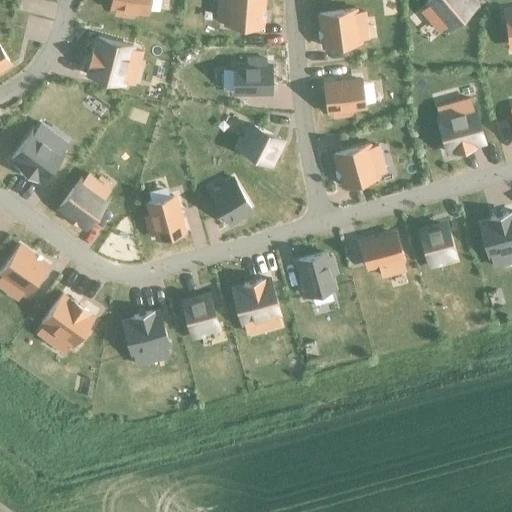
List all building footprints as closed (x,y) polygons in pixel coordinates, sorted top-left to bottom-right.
[(111,0),(111,4),(126,6),(125,14),(131,15),(132,7),(146,10),(147,0),(111,0)] [(216,0),(216,1),(226,2),(224,24),(259,27),(260,0),(216,0)] [(427,5),(422,10),(427,16),(432,12),(447,28),(477,2),(474,0),(426,0),(424,2),(427,5)] [(353,10),(319,15),(323,47),(358,42),(355,20),(365,19),(364,11),(354,12),(353,10)] [(98,37),(88,75),(120,83),(127,56),(139,59),(141,51),(129,48),(130,46),(98,37)] [(247,65),(232,65),(232,92),(270,92),(270,65),(254,65),(254,60),(247,60),(247,65)] [(361,80),(323,84),(327,111),(342,109),(343,114),(349,113),(349,108),(364,106),(361,80)] [(475,103),(435,114),(444,151),(452,149),(453,152),(476,146),(475,143),(485,140),(475,103)] [(252,126),(241,150),(266,162),(277,138),(252,126)] [(29,134),(11,158),(21,166),(20,167),(34,177),(35,176),(41,181),(59,156),(29,134)] [(368,143),(333,153),(341,186),(376,176),(370,154),(379,152),(377,144),(368,146),(368,143)] [(77,183),(59,208),(84,226),(102,202),(77,183)] [(234,183),(213,196),(228,220),(249,208),(234,183)] [(151,215),(143,217),(149,236),(157,234),(158,238),(182,232),(172,196),(148,203),(151,215)] [(487,220),(479,222),(489,259),(491,259),(493,266),(503,264),(501,256),(511,253),(511,213),(510,214),(509,212),(486,218),(487,220)] [(447,219),(417,227),(426,262),(428,267),(440,263),(439,259),(456,254),(447,219)] [(395,234),(359,244),(365,266),(379,263),(380,267),(382,277),(388,275),(385,265),(402,261),(395,234)] [(0,275),(0,276),(0,289),(7,280),(24,293),(44,265),(19,246),(0,271),(0,275)] [(323,252),(298,259),(308,295),(333,288),(329,274),(334,273),(332,266),(327,268),(323,252)] [(241,286),(232,288),(241,322),(244,322),(247,334),(255,332),(252,320),(277,313),(268,279),(260,281),(260,279),(240,284),(241,286)] [(43,325),(35,335),(42,340),(49,330),(71,346),(91,318),(85,313),(86,311),(73,302),(72,304),(61,296),(41,323),(43,325)] [(208,297),(183,303),(190,331),(192,340),(202,338),(200,329),(215,324),(208,297)] [(135,317),(121,321),(130,356),(133,355),(136,368),(144,366),(140,353),(167,346),(158,311),(150,313),(150,311),(134,315),(135,317)]
